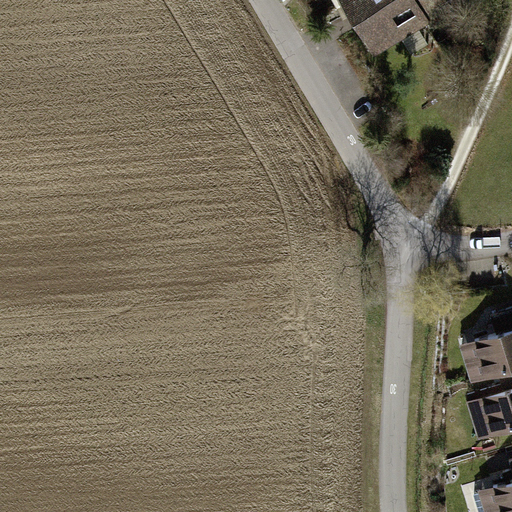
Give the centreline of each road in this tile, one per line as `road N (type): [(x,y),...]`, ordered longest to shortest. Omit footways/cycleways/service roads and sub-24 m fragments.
road 1 (residential): [(263,0),(407,251)]
road 2 (residential): [(407,251),(394,511)]
